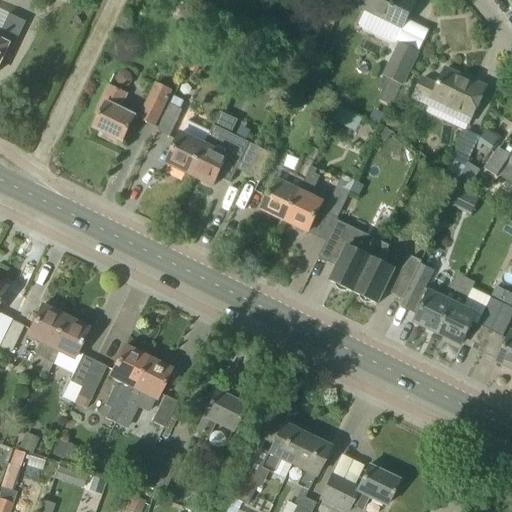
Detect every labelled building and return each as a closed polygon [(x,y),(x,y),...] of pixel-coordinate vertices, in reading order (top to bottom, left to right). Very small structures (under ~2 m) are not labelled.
[(402,30),(407,19),(416,1),(414,0),(362,0),(358,9),(402,30)] [(24,23),(0,11),(0,60),(4,63),(13,45),(16,39),(24,23)] [(402,86),(418,53),(399,43),(383,77),(402,86)] [(468,123),(485,88),(445,69),(437,86),(421,79),(412,98),(468,123)] [(153,127),(164,104),(171,91),(156,83),(138,120),(153,127)] [(122,144),(135,117),(119,110),(126,95),(108,86),(95,114),(99,116),(93,129),(122,144)] [(181,111),(169,105),(156,131),(169,137),(181,111)] [(337,107),(330,120),(353,131),(359,119),(337,107)] [(203,146),(189,176),(212,187),(217,177),(229,183),(236,170),(239,164),(250,169),(260,149),(248,143),(247,146),(228,137),(229,134),(235,123),(218,115),(209,134),(203,146)] [(189,176),(203,146),(209,134),(186,124),(174,147),(165,165),(189,176)] [(480,128),(474,150),(490,154),(496,133),(480,128)] [(479,170),(463,159),(478,139),(468,132),(443,168),(468,186),(479,170)] [(499,174),(511,182),(511,141),(504,153),(498,149),(484,170),(496,178),(499,174)] [(284,222),(311,168),(319,151),(308,145),(302,157),(301,156),(293,175),(281,169),(276,181),(269,193),(261,211),(284,222)] [(260,149),(250,169),(247,175),(260,181),(272,155),(271,154),(272,151),(262,146),(260,149)] [(319,210),(337,219),(349,192),(348,192),(354,181),(342,176),(337,187),(336,186),(327,206),(309,197),(319,176),(315,175),(317,170),(311,168),(284,222),(293,227),(295,231),(302,234),(305,233),(307,234),(316,216),(319,210)] [(355,182),(350,192),(357,196),(362,186),(355,182)] [(459,190),(452,206),(470,215),(477,199),(459,190)] [(378,241),(369,237),(357,251),(341,244),(345,226),(336,221),(317,259),(336,268),(329,282),(334,284),(334,286),(335,288),(336,289),(337,290),(338,291),(340,292),(342,292),(343,292),(345,292),(346,292),(348,291),(352,293),(378,241)] [(352,293),(358,296),(358,298),(359,299),(360,301),(361,302),(362,303),(364,304),(366,304),(367,304),(369,304),(371,303),(372,303),(376,305),(383,291),(402,300),(420,265),(421,262),(411,257),(399,271),(384,264),(388,246),(378,241),(352,293)] [(437,334),(464,278),(455,274),(449,287),(447,287),(441,299),(422,290),(432,271),(420,265),(402,300),(399,306),(413,313),(414,311),(418,314),(414,323),(437,334)] [(474,283),(464,278),(437,334),(460,346),(469,328),(475,315),(462,309),(474,283)] [(0,341),(10,320),(0,315),(0,297),(4,289),(0,286),(0,341)] [(509,292),(496,286),(477,325),(490,331),(509,292)] [(511,293),(509,292),(490,331),(502,337),(511,316),(511,293)] [(27,370),(36,374),(63,318),(40,307),(32,325),(25,337),(38,344),(32,354),(34,355),(27,370)] [(36,374),(45,378),(57,353),(71,360),(78,347),(87,329),(63,318),(36,374)] [(0,341),(0,348),(10,353),(23,326),(10,320),(0,341)] [(511,370),(511,332),(511,333),(505,345),(496,363),(511,370)] [(146,359),(123,347),(114,365),(108,378),(131,389),(146,359)] [(64,391),(76,396),(93,361),(81,355),(64,391)] [(120,415),(127,419),(134,405),(148,412),(160,388),(169,370),(146,359),(131,389),(126,400),(127,401),(120,415)] [(93,361),(76,396),(72,404),(85,410),(105,367),(93,361)] [(231,432),(235,425),(244,407),(214,392),(205,410),(201,417),(202,418),(196,430),(207,436),(213,423),(231,432)] [(127,401),(126,400),(117,395),(109,410),(110,410),(106,420),(115,424),(120,415),(127,401)] [(164,395),(150,423),(163,429),(175,405),(174,405),(176,401),(164,395)] [(291,465),(305,436),(281,425),(272,443),(267,454),(260,468),(271,473),(278,459),(291,465)] [(291,465),(303,471),(296,486),(307,491),(314,477),(319,466),(328,448),(305,436),(291,465)] [(155,446),(138,484),(163,494),(179,457),(155,446)] [(0,511),(8,511),(15,493),(12,492),(25,454),(13,450),(8,465),(7,464),(0,483),(0,487),(1,488),(0,491),(0,511)] [(361,510),(367,498),(385,506),(397,481),(367,466),(356,488),(331,475),(318,500),(342,511),(346,511),(350,505),(361,510)] [(262,510),(247,503),(260,477),(246,470),(232,499),(225,511),(268,511),(269,509),(264,507),(262,510)] [(310,511),(314,504),(300,497),(292,511),(310,511)]
